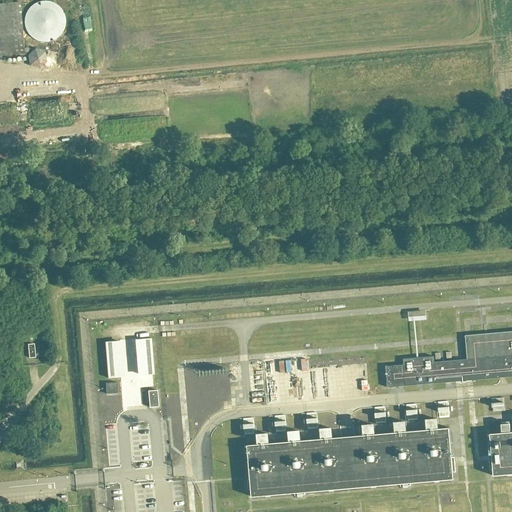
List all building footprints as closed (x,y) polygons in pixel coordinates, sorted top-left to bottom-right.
[(53,38),(58,35),(61,31),(63,25),(64,20),(63,14),(60,9),(56,5),(51,2),(46,0),(40,1),(35,2),(30,6),(26,10),(24,16),(24,21),(25,27),(27,32),(31,36),(36,39),(42,41),(47,40),(53,38)] [(0,3),(0,57),(24,55),(19,2),(0,3)] [(425,310),(408,312),(408,321),(426,320),(425,310)] [(385,366),(387,387),(511,376),(511,331),(465,335),(467,359),(434,362),(433,356),(403,359),(403,365),(385,366)] [(187,336),(171,337),(171,348),(188,348),(187,336)] [(362,368),(316,371),(316,384),(363,382),(362,368)] [(105,383),(106,394),(117,393),(116,382),(105,383)] [(157,390),(148,391),(149,407),(159,406),(157,390)] [(259,406),(272,405),(271,397),(258,398),(259,406)] [(425,419),(426,430),(438,428),(438,418),(425,419)] [(393,422),(394,432),(406,431),(406,420),(393,422)] [(362,424),(363,435),(375,434),(374,423),(362,424)] [(501,433),(510,432),(510,424),(501,424),(501,433)] [(319,428),(320,439),(333,438),(332,427),(319,428)] [(269,443),(257,444),(246,445),(251,497),(454,479),(449,428),(438,428),(426,430),(406,431),(394,432),(375,434),(363,435),(333,438),(320,439),(301,440),(289,441),(269,443)] [(288,431),(289,441),(301,440),(300,430),(288,431)] [(511,431),(510,432),(501,433),(489,434),(493,476),(511,474),(511,431)] [(256,433),(257,444),(269,443),(269,432),(256,433)]
